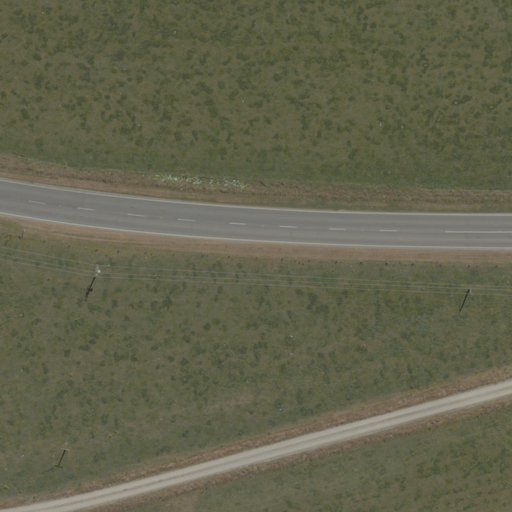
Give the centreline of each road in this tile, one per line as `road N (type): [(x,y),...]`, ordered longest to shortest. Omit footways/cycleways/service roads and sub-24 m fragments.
road 1 (secondary): [(0,193),(120,213),(292,226),(511,228)]
road 2 (unclassified): [(78,511),(511,396)]
